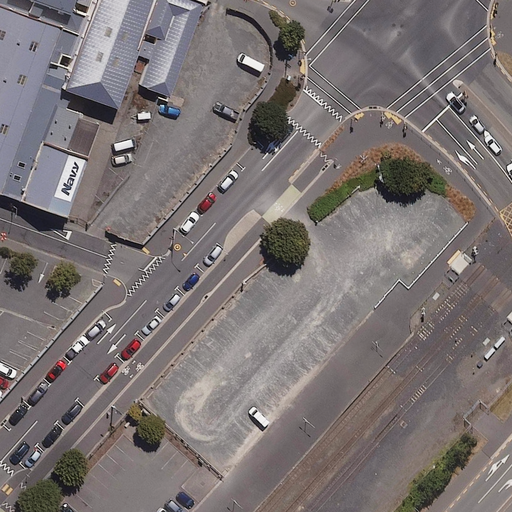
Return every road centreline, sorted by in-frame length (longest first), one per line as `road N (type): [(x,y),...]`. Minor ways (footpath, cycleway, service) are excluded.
road 1 (tertiary): [(165,278),(399,27)]
road 2 (tertiary): [(0,463),(165,278)]
road 3 (unclassified): [(0,215),(165,278)]
road 4 (secondary): [(511,137),(399,27)]
